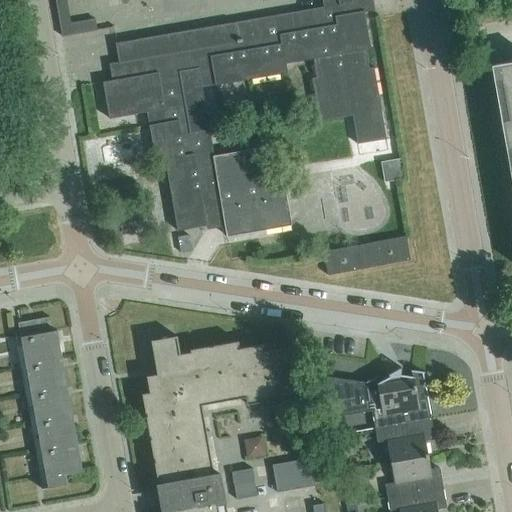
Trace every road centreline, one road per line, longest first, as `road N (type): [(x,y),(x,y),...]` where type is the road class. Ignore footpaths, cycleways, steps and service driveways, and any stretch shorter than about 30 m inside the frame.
road 1 (residential): [(489,337),(78,268)]
road 2 (residential): [(489,337),(425,0)]
road 3 (residential): [(122,511),(78,268)]
road 4 (residential): [(68,195),(44,50)]
road 5 (residential): [(511,468),(489,337)]
